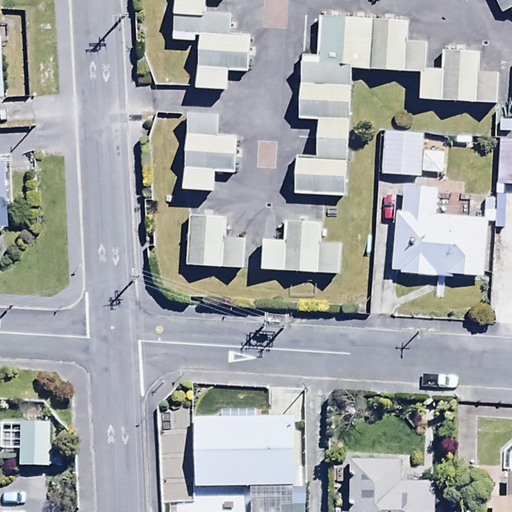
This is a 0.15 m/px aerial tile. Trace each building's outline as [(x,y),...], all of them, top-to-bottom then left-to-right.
[(176,0),(173,48),(198,49),(197,103),(228,104),(229,81),(251,81),(252,42),(231,42),(232,22),(206,21),(207,5),(228,5),(228,0),(176,0)] [(511,0),(493,0),(505,22),(511,17),(511,0)] [(295,164),(294,203),(347,206),(349,167),(352,167),(353,154),(349,154),(352,93),(355,93),(355,80),(421,83),(420,112),(498,115),(499,82),(482,81),(483,59),(442,57),(441,78),(428,77),(430,47),(408,46),(409,28),(318,24),(316,63),(302,62),(299,127),(317,128),(316,165),(295,164)] [(219,122),(188,120),(183,202),(215,203),(217,182),(236,183),(238,144),(218,143),(219,122)] [(383,138),(382,181),(422,183),(422,177),(444,178),(444,158),(423,157),(423,140),(383,138)] [(511,145),(499,145),(497,190),(511,190),(511,145)] [(0,232),(11,232),(6,164),(0,164),(0,232)] [(400,283),(485,287),(487,231),(497,232),(498,202),(484,202),(484,223),(438,222),(439,197),(402,195),(401,218),(396,218),(393,277),(400,278),(400,283)] [(191,222),(188,276),(244,279),(246,247),(225,246),(226,224),(191,222)] [(263,249),(261,281),(341,285),(343,248),(324,247),(325,227),(286,225),(284,250),(263,249)] [(306,511),(306,495),(299,495),(299,427),(258,427),(258,416),(223,416),(223,427),(195,427),(195,494),(251,495),(251,511),(306,511)] [(50,431),(0,430),(0,457),(20,458),(20,476),(49,476),(50,431)] [(435,511),(436,491),(402,490),(403,470),(351,468),(349,511),(435,511)] [(492,508),(492,511),(511,511),(511,484),(507,485),(507,508),(492,508)]
